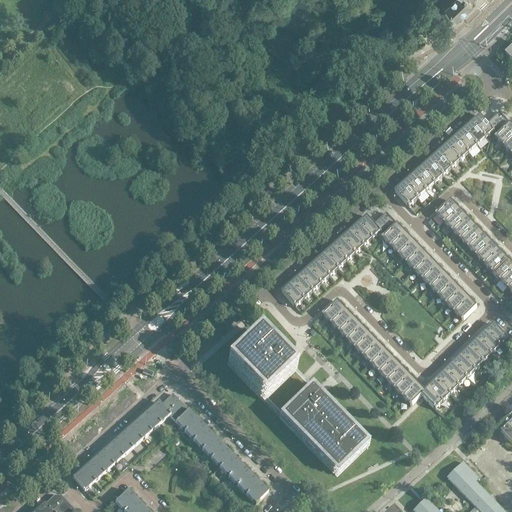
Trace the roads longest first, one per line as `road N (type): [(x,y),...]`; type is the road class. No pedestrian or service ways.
road 1 (secondary): [(141,335),(463,48)]
road 2 (residential): [(268,290),(302,322),(340,290),(425,375),(494,310)]
road 3 (secondary): [(0,462),(141,335)]
road 4 (residential): [(288,493),(175,373)]
road 5 (residential): [(175,373),(59,476)]
road 6 (residential): [(496,86),(381,189)]
road 7 (residential): [(381,189),(268,290)]
road 8 (residential): [(511,248),(453,191),(415,225)]
road 9 (residential): [(268,290),(175,373)]
